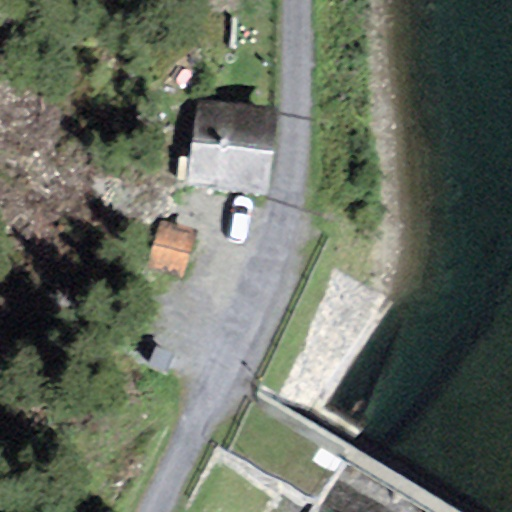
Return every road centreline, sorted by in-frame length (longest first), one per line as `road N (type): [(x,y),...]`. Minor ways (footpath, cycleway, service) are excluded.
road 1 (track): [(308,0),(296,174),(222,368)]
road 2 (track): [(222,368),(163,511)]
